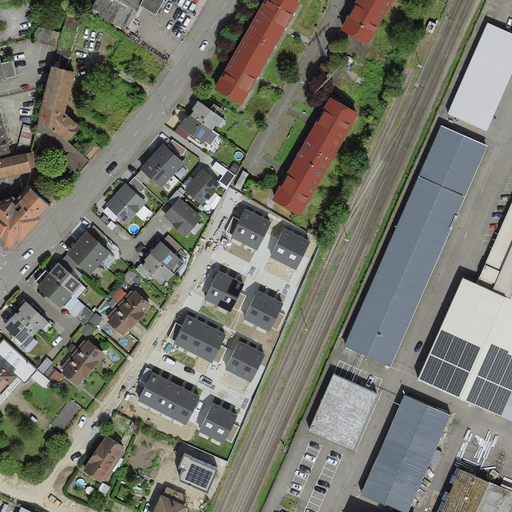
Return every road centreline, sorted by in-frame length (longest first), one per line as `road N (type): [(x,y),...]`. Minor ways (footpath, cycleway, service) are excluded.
road 1 (residential): [(44,503),(178,296),(337,0)]
road 2 (unknown): [(511,138),(469,212),(334,511)]
road 3 (primary): [(6,273),(140,129),(221,0)]
